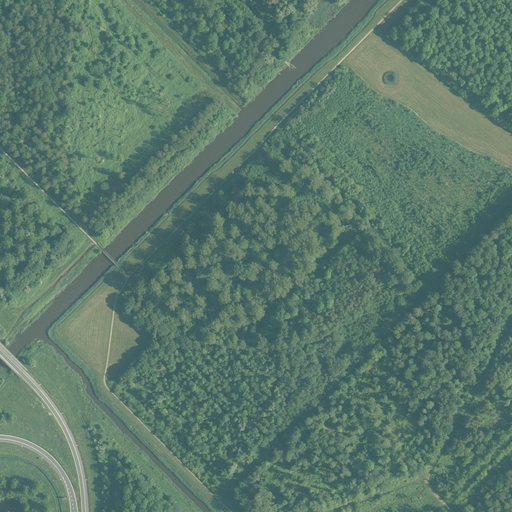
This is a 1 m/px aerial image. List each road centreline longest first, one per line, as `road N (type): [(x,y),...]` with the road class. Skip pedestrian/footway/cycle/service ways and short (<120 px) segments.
road 1 (track): [(511,322),(423,480),(336,511)]
road 2 (motorway): [(82,511),(75,459),(58,420),(0,355)]
road 3 (track): [(371,31),(511,137)]
